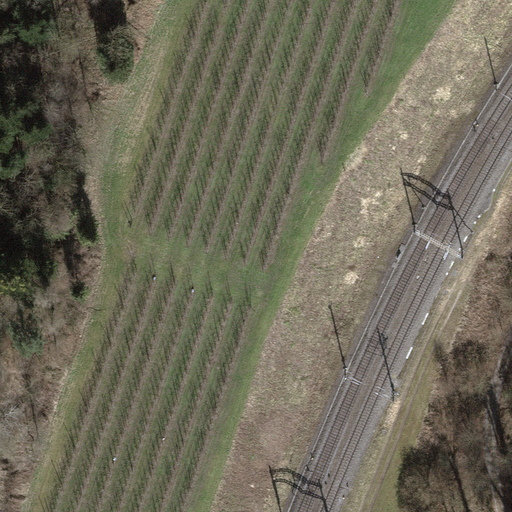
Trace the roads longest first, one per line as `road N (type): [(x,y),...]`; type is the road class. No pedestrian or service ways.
road 1 (track): [(365,511),(454,299)]
road 2 (track): [(501,511),(488,430),(511,340)]
